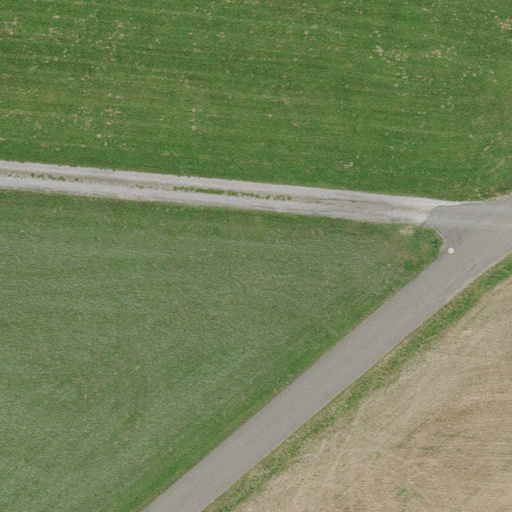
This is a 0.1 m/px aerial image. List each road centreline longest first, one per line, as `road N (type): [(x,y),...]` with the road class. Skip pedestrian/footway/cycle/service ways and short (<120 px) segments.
road 1 (track): [(0,175),(511,218)]
road 2 (unclassified): [(511,216),(167,511)]
